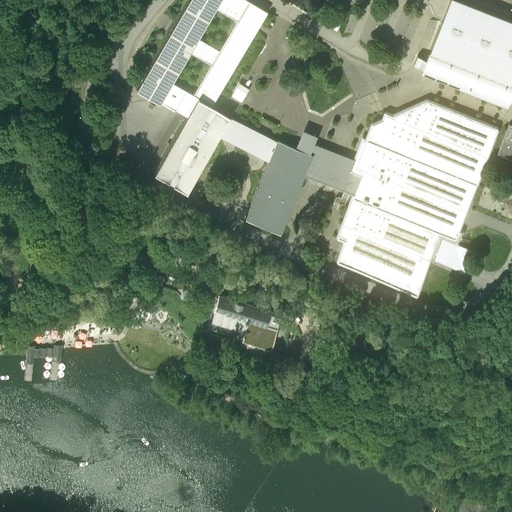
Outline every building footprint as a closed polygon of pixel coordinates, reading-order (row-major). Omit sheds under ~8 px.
[(384,108),(381,115),(371,120),(356,160),(309,141),(311,138),(302,134),(298,144),(277,135),(276,136),(228,112),(229,110),(211,99),(266,9),(251,0),(185,0),(137,79),(186,110),(155,162),(187,181),(218,129),(269,155),(246,210),(280,225),(303,169),(354,189),(341,221),(343,225),(348,227),(337,253),(416,284),(439,226),(455,233),(498,124),(426,96),(393,110),(392,111),(384,108)] [(511,18),(466,0),(426,0),(432,2),(434,13),(441,16),(426,57),(417,53),(414,61),(452,76),(454,80),(466,85),(472,84),(511,99),(511,18)] [(511,123),(509,122),(497,150),(511,155),(511,123)] [(511,187),(486,177),(476,202),(511,216),(511,187)] [(443,232),(435,252),(464,264),(472,243),(443,232)] [(281,311),(220,292),(211,322),(236,329),(235,332),(272,343),(281,311)] [(126,305),(81,305),(81,316),(125,316),(126,305)] [(52,317),(43,318),(44,329),(52,329),(52,317)] [(38,319),(29,319),(29,330),(38,330),(38,319)]
